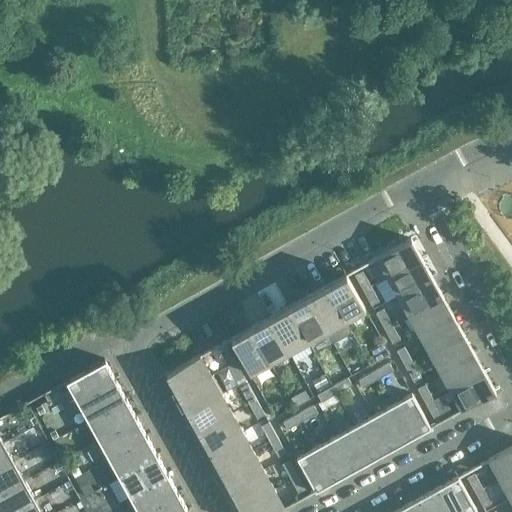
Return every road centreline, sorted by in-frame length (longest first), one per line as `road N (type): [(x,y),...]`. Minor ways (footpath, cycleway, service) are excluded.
road 1 (residential): [(212,511),(138,374),(143,341),(422,186)]
road 2 (residential): [(342,511),(511,417)]
road 3 (residential): [(422,186),(511,352)]
